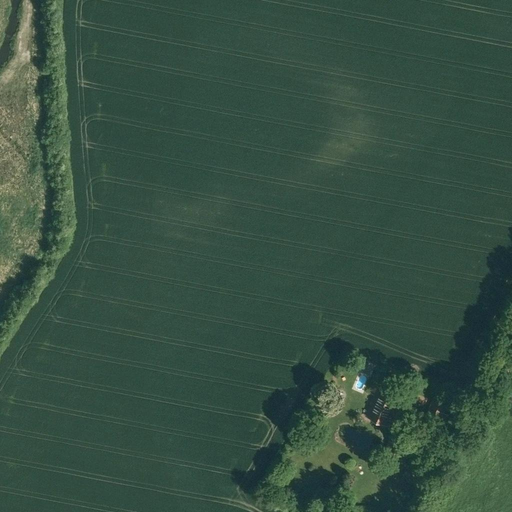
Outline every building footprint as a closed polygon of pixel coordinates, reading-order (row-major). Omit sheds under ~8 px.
[(376,363),(368,360),(363,371),(371,375),(376,363)] [(401,394),(379,385),(368,414),(389,423),(401,394)] [(449,395),(438,391),(435,399),(445,403),(449,395)] [(445,403),(435,399),(429,414),(439,418),(445,403)] [(402,444),(394,441),(390,452),(398,455),(402,444)]
